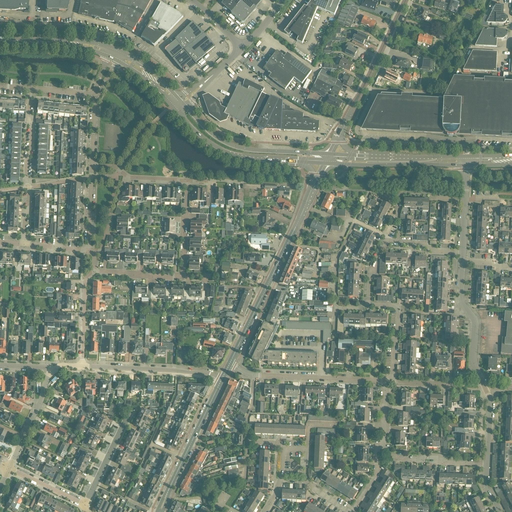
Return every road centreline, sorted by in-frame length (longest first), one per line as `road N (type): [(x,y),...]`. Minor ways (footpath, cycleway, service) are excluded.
road 1 (tertiary): [(330,154),(240,148),(210,133),(185,106)]
road 2 (residential): [(230,363),(259,375),(386,380)]
road 3 (residential): [(25,242),(29,88)]
road 4 (residential): [(340,131),(406,0)]
road 5 (tertiary): [(159,511),(221,380)]
road 6 (residential): [(81,367),(196,371),(221,380)]
road 7 (tertiary): [(325,163),(466,166)]
road 8 (residential): [(485,389),(473,356),(474,320),(460,298),(462,261)]
road 9 (tertiary): [(178,113),(224,151),(296,161)]
